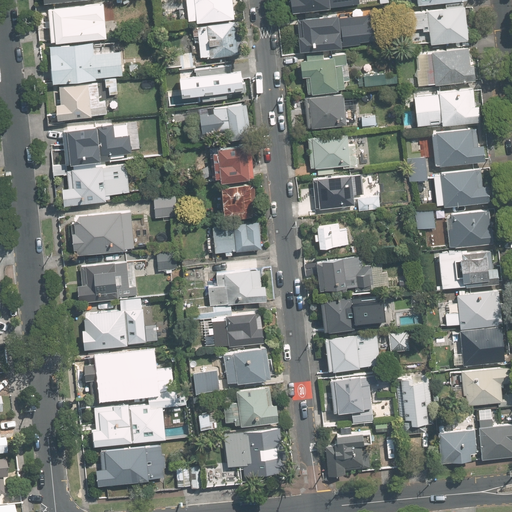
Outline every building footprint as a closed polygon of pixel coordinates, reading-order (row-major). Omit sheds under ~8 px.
[(97,0),(52,3),(54,38),(110,34),(107,0),(97,0)] [(164,24),(162,0),(151,0),(153,24),(164,24)] [(232,0),(186,0),(189,19),(197,18),(198,21),(235,17),(232,0)] [(290,0),(292,11),(360,2),(359,0),(290,0)] [(460,6),(460,0),(444,2),(444,8),(403,12),(404,28),(421,27),(421,30),(427,29),(428,43),(466,39),(462,6),(460,6)] [(374,5),(363,6),(365,27),(376,26),(374,5)] [(297,17),(300,49),(342,46),(342,43),(352,42),(350,26),(341,26),(340,14),(297,17)] [(235,20),(197,24),(201,57),(238,53),(235,20)] [(54,42),(57,79),(125,75),(124,49),(98,51),(97,39),(54,42)] [(466,47),(465,41),(427,45),(428,53),(417,54),(418,69),(416,69),(417,84),(433,82),(433,83),(471,79),(468,47),(466,47)] [(194,67),(192,51),(160,55),(161,68),(182,65),(182,69),(194,67)] [(307,58),(300,59),(302,75),(306,75),(308,92),(345,88),(344,79),(348,78),(345,51),(332,53),(332,55),(324,56),(323,51),(306,53),(307,58)] [(240,81),(223,67),(205,87),(216,98),(221,93),(225,97),(240,81)] [(364,74),(364,84),(396,81),(395,72),(364,74)] [(101,99),(100,80),(61,82),(63,115),(109,112),(108,99),(101,99)] [(417,125),(480,120),(478,105),(475,105),(473,87),(414,92),(417,125)] [(402,100),(409,100),(408,88),(401,89),(402,100)] [(344,91),(304,95),(307,126),(347,122),(344,91)] [(231,129),(232,136),(251,134),(248,101),(228,103),(229,109),(201,112),(203,132),(231,129)] [(64,128),(68,161),(113,155),(110,122),(64,128)] [(432,131),(435,163),(485,158),(484,143),(478,144),(476,127),(432,131)] [(308,136),(311,166),(350,162),(347,132),(308,136)] [(217,146),(221,179),(255,175),(251,142),(217,146)] [(427,178),(425,155),(407,156),(409,180),(427,178)] [(66,185),(68,201),(110,196),(110,190),(132,188),(129,160),(107,162),(107,159),(75,162),(76,166),(69,167),(71,185),(66,185)] [(433,174),(436,203),(444,202),(444,204),(489,199),(488,184),(482,185),(481,167),(439,171),(440,173),(433,174)] [(313,176),(316,207),(354,203),(353,193),(363,192),(361,171),(313,176)] [(254,180),(222,183),(225,216),(257,212),(254,180)] [(379,194),(357,196),(359,209),(380,207),(379,194)] [(153,197),(155,217),(177,215),(175,195),(153,197)] [(77,220),(80,251),(136,246),(132,207),(82,211),(77,220)] [(416,227),(435,225),(434,207),(415,209),(416,227)] [(446,211),(449,244),(494,240),(491,207),(446,211)] [(213,227),(215,250),(262,245),(259,222),(213,227)] [(317,225),(319,247),(349,243),(347,227),(340,228),(339,222),(317,225)] [(439,251),(442,286),(498,281),(497,266),(492,266),(490,249),(462,252),(461,249),(439,251)] [(172,251),(157,252),(158,269),(174,268),(172,251)] [(361,254),(316,260),(320,289),(373,282),(371,262),(363,263),(361,254)] [(136,259),(83,263),(84,281),(81,281),(82,298),(121,295),(121,293),(138,292),(136,259)] [(208,283),(210,302),(266,296),(265,282),(261,282),(259,266),(216,271),(217,282),(208,283)] [(498,288),(456,292),(459,325),(501,322),(498,288)] [(321,299),(324,329),(381,322),(378,293),(321,299)] [(86,317),(88,345),(149,340),(146,305),(144,305),(143,295),(122,297),(123,306),(93,308),(86,317)] [(215,344),(263,340),(261,310),(212,313),(215,344)] [(459,328),(463,363),(505,358),(501,323),(459,328)] [(389,331),(391,350),(409,347),(407,329),(389,331)] [(325,336),(329,368),(380,362),(376,330),(325,336)] [(223,351),(227,380),(270,374),(266,345),(223,351)] [(98,376),(100,393),(138,390),(135,356),(112,358),(111,347),(90,349),(91,360),(88,360),(90,377),(98,376)] [(510,364),(461,368),(464,402),(497,399),(498,405),(511,403),(511,391),(502,392),(501,381),(511,380),(510,364)] [(217,369),(193,373),(197,393),(220,390),(217,369)] [(396,377),(401,431),(425,428),(424,421),(433,420),(428,373),(396,377)] [(330,378),(333,409),(351,408),(353,420),(372,418),(368,374),(330,378)] [(266,384),(237,388),(238,400),(224,402),(226,420),(235,418),(235,421),(241,421),(241,423),(278,418),(276,401),(269,402),(266,384)] [(92,431),(94,447),(166,439),(162,406),(187,404),(185,388),(147,393),(148,403),(94,409),(97,430),(92,431)] [(199,413),(201,430),(217,428),(216,412),(199,413)] [(492,416),(478,417),(481,452),(511,449),(511,421),(492,423),(492,416)] [(280,424),(224,430),(227,463),(242,462),(244,472),(285,468),(280,424)] [(474,426),(437,430),(441,461),(471,458),(470,451),(477,451),(474,426)] [(325,443),(328,473),(345,471),(345,468),(363,466),(361,442),(364,442),(363,430),(336,432),(337,442),(325,443)] [(95,470),(97,487),(166,479),(162,445),(100,451),(102,469),(95,470)] [(239,467),(203,471),(205,486),(240,482),(239,467)] [(190,469),(192,488),(202,487),(200,468),(190,469)] [(177,469),(178,487),(189,486),(189,469),(177,469)] [(15,511),(15,503),(0,504),(0,511),(15,511)]
